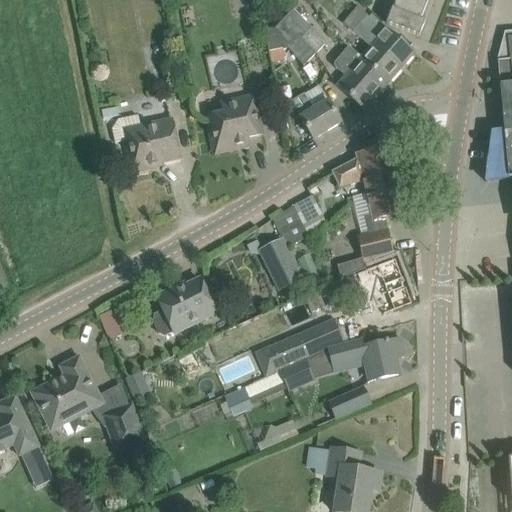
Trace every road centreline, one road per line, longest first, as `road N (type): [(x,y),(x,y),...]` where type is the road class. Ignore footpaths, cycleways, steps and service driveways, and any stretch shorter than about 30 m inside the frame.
road 1 (tertiary): [(0,342),(262,204),(370,128),(423,112),(456,121)]
road 2 (tertiary): [(431,511),(456,121)]
road 3 (tertiary): [(456,121),(481,0)]
